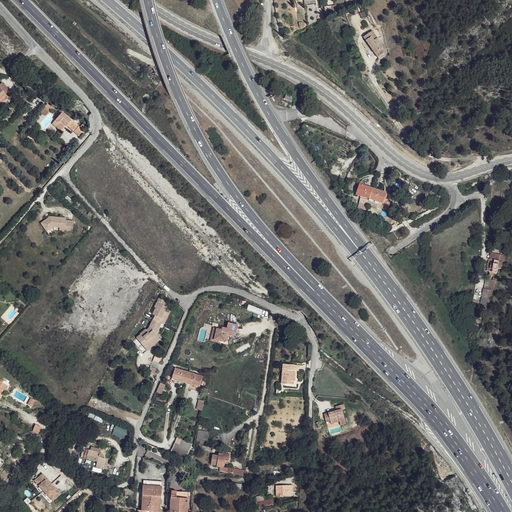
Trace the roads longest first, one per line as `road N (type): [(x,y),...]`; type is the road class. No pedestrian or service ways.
road 1 (motorway): [(23,0),(314,289)]
road 2 (motorway): [(361,253),(235,116),(110,0)]
road 3 (motorway): [(147,0),(186,112),(249,211),(314,289)]
road 4 (motorway): [(361,253),(266,106),(218,0)]
road 5 (motorway): [(314,289),(457,445),(498,511)]
road 6 (motorway): [(511,476),(405,307),(361,253)]
road 7 (unclassified): [(139,424),(199,292),(231,289),(302,319)]
road 8 (secondary): [(454,178),(398,160),(328,96),(263,60)]
road 9 (unclassified): [(454,178),(454,209),(314,310)]
road 10 (unclassified): [(32,44),(99,123),(66,166),(79,193)]
road 11 (secondary): [(263,60),(143,0)]
